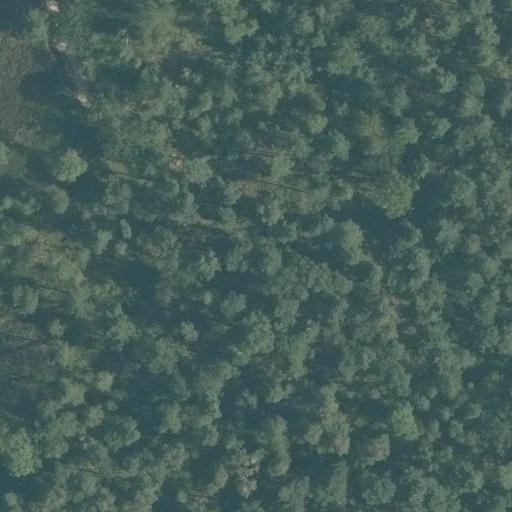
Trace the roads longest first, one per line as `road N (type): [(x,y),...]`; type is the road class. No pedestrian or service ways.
road 1 (track): [(336,0),(511,478)]
road 2 (track): [(206,342),(511,119)]
